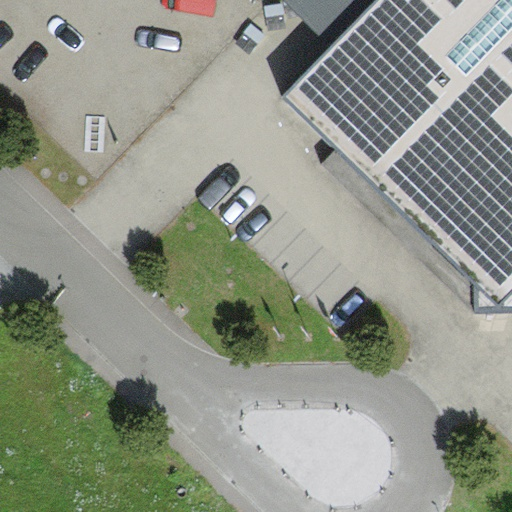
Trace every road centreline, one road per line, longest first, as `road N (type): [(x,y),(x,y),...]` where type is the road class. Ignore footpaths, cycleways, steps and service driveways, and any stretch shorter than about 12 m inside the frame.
road 1 (residential): [(404,511),(420,484),(422,437),(386,394),(354,385),(252,386),(183,376)]
road 2 (residential): [(183,376),(0,208)]
road 3 (residential): [(183,376),(230,445),(298,511)]
